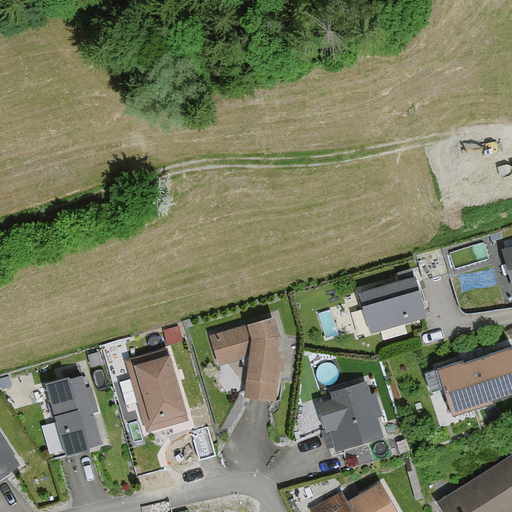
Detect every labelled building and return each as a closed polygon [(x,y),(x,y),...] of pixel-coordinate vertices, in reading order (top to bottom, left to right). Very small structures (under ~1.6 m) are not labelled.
[(511,246),(497,251),(508,292),(511,291),(511,246)] [(438,255),(415,260),(420,282),(442,277),(438,255)] [(421,316),(409,276),(354,293),(366,333),(421,316)] [(214,366),(244,357),(240,398),(269,401),(275,336),(269,317),(205,337),(214,366)] [(511,359),(507,344),(432,369),(449,418),(511,396),(511,359)] [(182,422),(163,356),(127,367),(146,433),(182,422)] [(81,392),(76,377),(39,388),(59,456),(96,445),(87,415),(93,413),(87,391),(81,392)] [(365,397),(362,383),(325,393),(327,402),(314,406),(321,434),(326,432),(331,450),(377,437),(371,416),(378,414),(373,395),(365,397)] [(0,475),(14,467),(0,444),(0,475)] [(511,511),(511,453),(433,503),(439,511),(511,511)] [(392,511),(375,483),(342,503),(336,493),(305,511),(304,511),(392,511)]
